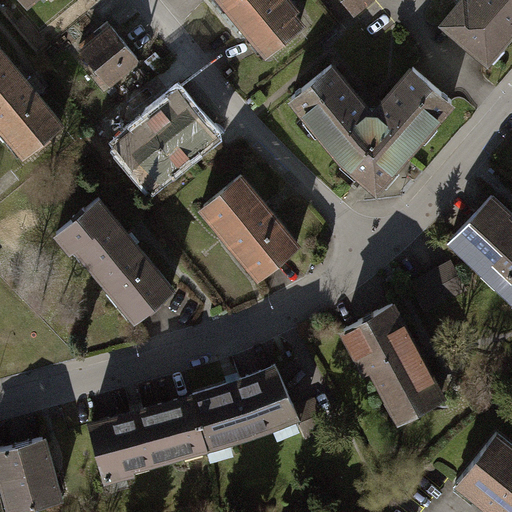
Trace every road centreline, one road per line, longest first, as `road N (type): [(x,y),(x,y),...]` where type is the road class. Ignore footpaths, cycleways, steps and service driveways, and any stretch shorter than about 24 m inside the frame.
road 1 (residential): [(377,256),(304,313),(203,356),(0,409)]
road 2 (residential): [(377,256),(242,116),(145,0)]
road 3 (residential): [(511,106),(377,256)]
